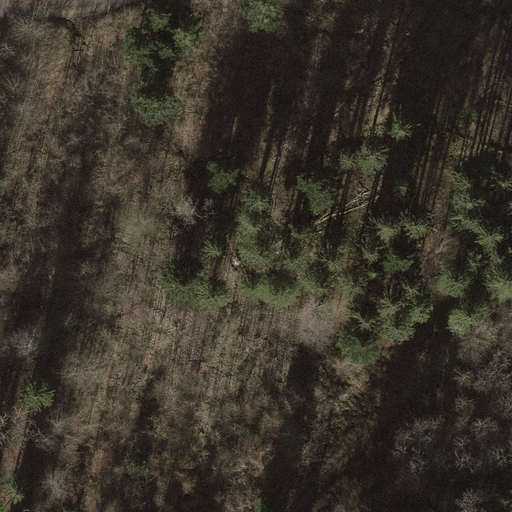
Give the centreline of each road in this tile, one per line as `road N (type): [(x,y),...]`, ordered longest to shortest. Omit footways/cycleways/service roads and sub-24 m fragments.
road 1 (track): [(511,309),(468,337),(291,511)]
road 2 (track): [(125,0),(0,11)]
